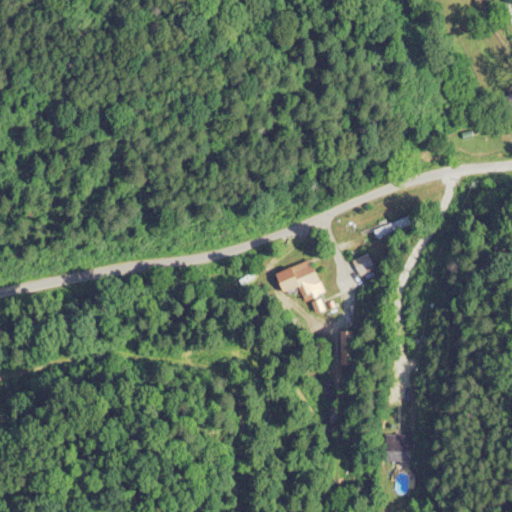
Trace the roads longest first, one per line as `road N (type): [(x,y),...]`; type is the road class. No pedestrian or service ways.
road 1 (residential): [(511,162),(414,177),(224,253),(0,290)]
road 2 (residential): [(396,388),(400,279),(445,194),(445,171)]
